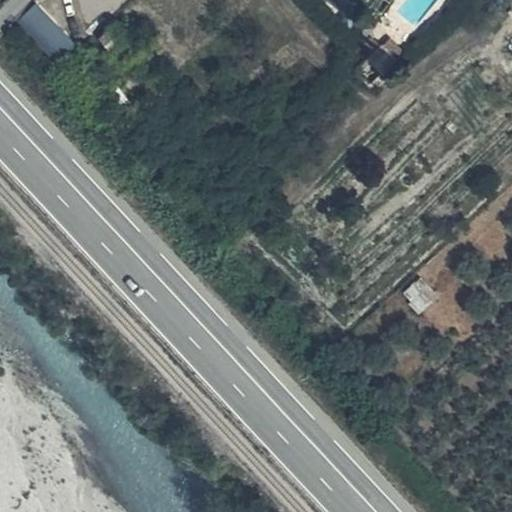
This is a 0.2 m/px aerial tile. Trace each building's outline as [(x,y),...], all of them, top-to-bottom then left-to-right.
[(20,20),(59,58),(78,40),(38,1),(20,20)] [(128,31),(118,19),(95,39),(105,51),(128,31)] [(367,30),(392,56),(397,50),(374,23),(367,30)] [(360,55),(376,70),(392,56),(367,30),(359,39),(366,49),(360,55)] [(29,55),(44,70),(54,60),(41,45),(29,55)] [(363,82),(376,70),(360,55),(356,58),(348,49),(338,56),(363,82)]
